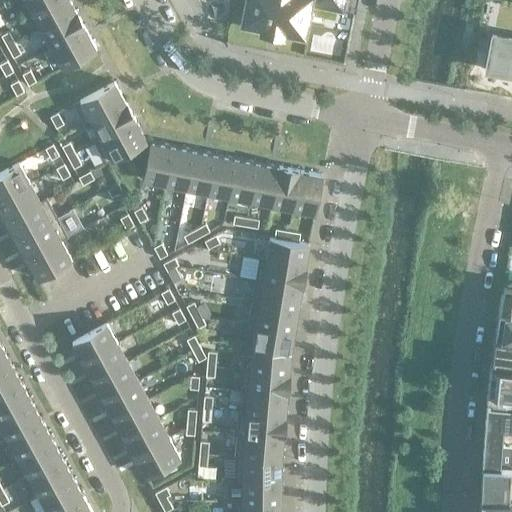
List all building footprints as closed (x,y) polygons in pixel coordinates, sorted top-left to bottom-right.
[(24,0),(29,9),(45,0),(24,0)] [(74,9),(69,0),(45,0),(29,9),(39,28),(74,9)] [(246,0),(242,22),(262,26),(261,30),(281,34),(282,30),(301,33),(307,2),(340,8),(341,0),(246,0)] [(39,28),(50,47),(84,28),(74,9),(39,28)] [(313,66),(343,68),(345,27),(316,25),(313,66)] [(95,48),(84,28),(50,47),(61,67),(95,48)] [(8,31),(0,35),(6,46),(14,42),(8,31)] [(511,35),(491,32),(483,69),(511,74),(511,35)] [(20,53),(14,42),(6,46),(12,57),(20,53)] [(0,63),(0,66),(5,75),(12,71),(6,60),(0,63)] [(21,74),(27,85),(35,81),(29,70),(21,74)] [(9,84),(16,95),(23,91),(17,80),(9,84)] [(72,103),(84,124),(90,121),(90,120),(124,101),(113,81),(72,103)] [(90,121),(99,138),(100,139),(135,120),(124,101),(90,120),(90,121)] [(49,116),(55,127),(63,123),(56,112),(49,116)] [(99,138),(93,141),(105,162),(145,140),(135,120),(100,139),(99,138)] [(142,179),(164,183),(171,145),(149,140),(142,179)] [(61,146),(67,157),(74,153),(68,142),(61,146)] [(44,148),(50,159),(58,155),(52,144),(44,148)] [(193,149),(171,145),(164,183),(185,187),(193,149)] [(214,153),(193,149),(185,187),(206,192),(214,153)] [(80,164),(74,153),(67,157),(73,168),(80,164)] [(235,157),(214,153),(206,192),(227,196),(235,157)] [(227,196),(249,200),(256,161),(235,157),(227,196)] [(277,165),(256,161),(249,200),(270,204),(277,165)] [(0,172),(0,197),(29,182),(18,162),(0,172)] [(55,168),(61,179),(69,175),(63,164),(55,168)] [(299,169),(277,165),(270,204),(291,208),(299,169)] [(321,174),(299,169),(291,208),(313,212),(321,174)] [(77,177),(82,184),(93,178),(89,171),(77,177)] [(39,200),(29,182),(0,197),(0,211),(5,220),(39,201),(39,200)] [(106,189),(110,197),(121,191),(117,183),(106,189)] [(45,197),(39,200),(39,201),(5,220),(15,239),(56,217),(45,197)] [(132,211),(139,222),(146,218),(140,207),(132,211)] [(119,218),(125,229),(133,225),(127,214),(119,218)] [(233,216),(231,224),(244,226),(245,218),(233,216)] [(61,240),(67,236),(56,217),(15,239),(25,258),(60,239),(61,240)] [(257,220),(245,218),(244,226),(256,228),(257,220)] [(204,223),(193,229),(197,237),(208,231),(204,223)] [(182,235),(186,243),(197,237),(193,229),(182,235)] [(274,229),(273,238),(285,240),(286,231),(274,229)] [(299,233),(286,231),(285,240),(297,242),(299,233)] [(205,250),(217,244),(212,236),(201,242),(205,250)] [(285,240),(273,238),(268,237),(265,258),(265,259),(304,266),(307,243),(297,242),(285,240)] [(71,259),(61,240),(60,239),(25,258),(36,278),(71,259)] [(152,247),(158,258),(166,254),(160,243),(152,247)] [(258,257),(254,279),(300,287),(304,266),(265,259),(265,258),(258,257)] [(173,258),(161,264),(166,271),(173,267),(177,265),(173,258)] [(179,278),(173,267),(166,271),(172,282),(179,278)] [(254,279),(251,301),(297,308),(300,287),(254,279)] [(511,285),(501,284),(497,311),(511,313),(511,285)] [(160,292),(166,303),(173,299),(167,288),(160,292)] [(182,301),(188,312),(196,308),(190,297),(182,301)] [(247,323),(254,324),(254,323),(293,330),(297,308),(251,301),(247,323)] [(171,312),(177,323),(184,319),(178,308),(171,312)] [(202,319),(196,308),(188,312),(194,323),(202,319)] [(511,313),(497,311),(493,337),(511,339),(511,313)] [(105,322),(71,341),(82,361),(116,342),(105,322)] [(290,351),(293,330),(254,323),(254,324),(250,346),(290,351)] [(185,339),(191,350),(199,346),(193,335),(185,339)] [(511,339),(493,337),(490,362),(511,365),(511,339)] [(82,361),(92,380),(127,361),(116,342),(82,361)] [(0,367),(10,362),(0,344),(0,367)] [(205,357),(199,346),(191,350),(197,361),(205,357)] [(288,372),(290,351),(250,346),(248,368),(248,369),(288,372)] [(215,354),(207,353),(205,366),(214,366),(215,354)] [(137,380),(127,361),(92,380),(102,399),(137,380)] [(0,392),(20,381),(10,362),(0,367),(0,392)] [(486,398),(485,401),(511,403),(511,365),(490,362),(489,365),(487,365),(486,374),(488,374),(488,377),(486,377),(485,385),(487,386),(487,388),(485,388),(484,397),(485,397),(485,398),(486,398)] [(213,379),(214,366),(205,366),(204,378),(213,379)] [(239,391),(247,392),(247,391),(286,394),(288,372),(248,369),(248,368),(241,368),(239,391)] [(189,376),(188,388),(197,389),(198,376),(189,376)] [(147,399),(137,380),(102,399),(113,418),(147,399)] [(0,392),(0,416),(30,400),(20,381),(0,392)] [(284,416),(286,394),(247,391),(247,392),(245,411),(245,412),(284,416)] [(212,397),(203,396),(202,409),(211,409),(212,397)] [(158,418),(147,399),(113,418),(123,437),(158,418)] [(41,419),(30,400),(0,416),(0,427),(6,438),(41,419)] [(502,429),(511,429),(511,403),(485,401),(482,444),(480,465),(499,466),(500,450),(502,429)] [(187,409),(186,422),(194,422),(195,410),(187,409)] [(210,422),(211,409),(202,409),(201,421),(210,422)] [(238,411),(236,433),(243,434),(282,437),(284,416),(245,412),(245,411),(238,411)] [(168,437),(158,418),(123,437),(134,456),(168,437)] [(51,438),(41,419),(6,438),(16,457),(51,438)] [(193,435),(194,422),(186,422),(185,434),(193,435)] [(282,437),(243,434),(236,433),(234,457),(280,459),(282,437)] [(179,457),(168,437),(134,456),(144,475),(179,457)] [(61,457),(51,438),(16,457),(27,476),(61,457)] [(199,442),(198,455),(207,455),(208,443),(199,442)] [(206,468),(207,455),(198,455),(197,467),(206,468)] [(27,476),(37,495),(72,476),(61,457),(27,476)] [(234,481),(241,481),(241,480),(280,480),(280,459),(234,457),(234,481)] [(511,467),(499,466),(480,465),(479,498),(511,498),(511,467)] [(37,495),(46,511),(50,511),(82,495),(72,476),(37,495)] [(280,502),(280,480),(241,480),(241,481),(241,501),(241,502),(280,502)] [(165,487),(154,493),(158,501),(166,497),(169,495),(165,487)] [(91,511),(82,495),(50,511),(91,511)] [(172,508),(166,497),(158,501),(164,511),(172,508)] [(511,511),(511,499),(479,498),(478,511),(511,511)] [(234,501),(233,511),(280,511),(280,502),(241,502),(241,501),(234,501)]
